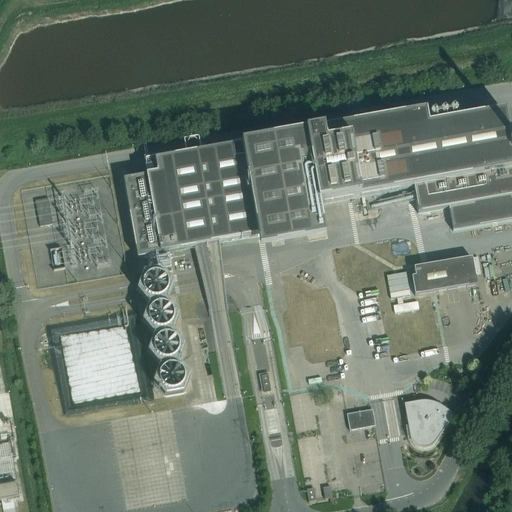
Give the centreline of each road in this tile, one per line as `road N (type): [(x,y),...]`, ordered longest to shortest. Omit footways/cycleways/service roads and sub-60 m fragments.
road 1 (unknown): [(275,511),(242,303),(231,280),(47,310),(33,324),(31,351),(58,485),(77,511)]
road 2 (unknown): [(511,84),(14,175),(0,190)]
road 3 (unknown): [(245,261),(295,511)]
road 4 (unknown): [(27,318),(51,302),(202,262),(245,261)]
road 5 (unclassified): [(369,511),(427,497),(511,370)]
road 6 (unknown): [(27,318),(21,345),(57,511)]
road 7 (unknown): [(376,376),(356,315),(317,258),(260,267)]
road 8 (unknown): [(260,267),(289,364),(376,376)]
road 9 (unknown): [(139,511),(219,493),(235,470),(229,409),(238,408)]
road 10 (unknown): [(511,287),(449,349),(376,376)]
road 11 (unknown): [(511,233),(451,240),(412,216),(356,229)]
road 12 (unknown): [(185,511),(230,502),(248,484),(238,408)]
road 13 (unknown): [(376,376),(398,504)]
